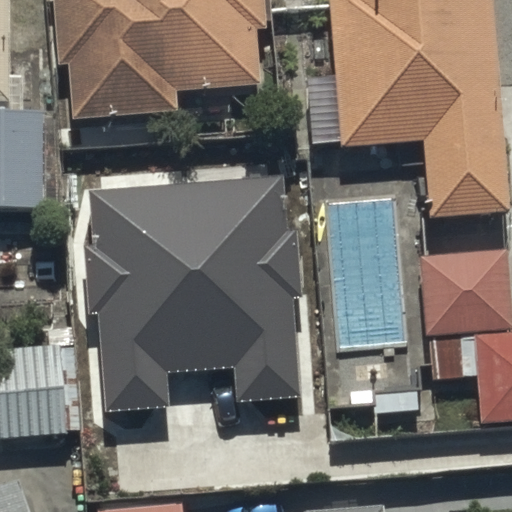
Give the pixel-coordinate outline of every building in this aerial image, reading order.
[(10,77),(9,0),(0,0),(0,209),(42,210),(42,110),(21,111),(21,77),(10,77)] [(49,0),(54,64),(66,64),(69,118),(179,111),(178,88),(258,83),(255,33),(263,32),(260,0),(49,0)] [(511,211),(491,0),(328,0),(335,72),(303,75),(310,145),(341,142),(342,149),(426,142),(433,218),(511,211)] [(284,174),(89,189),(94,246),(87,246),(90,279),(85,279),(88,312),(99,311),(106,411),(171,406),(168,374),(231,369),(234,403),(302,397),(294,298),(303,297),(298,230),(289,230),(284,174)] [(504,250),(416,257),(422,340),(433,339),(436,380),(476,377),(479,425),(511,422),(511,334),(511,335),(504,250)] [(78,347),(0,350),(0,438),(83,433),(78,347)] [(0,511),(26,511),(15,481),(0,486),(0,511)]
